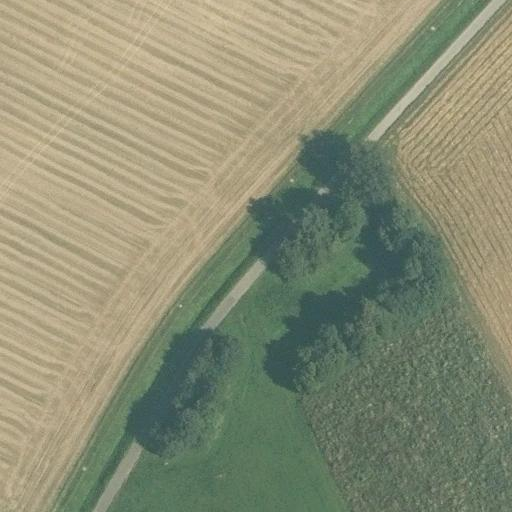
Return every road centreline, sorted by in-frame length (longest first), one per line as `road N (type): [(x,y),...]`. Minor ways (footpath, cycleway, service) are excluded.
road 1 (track): [(460,0),(192,295),(150,352),(59,511)]
road 2 (track): [(102,511),(246,281),(503,0)]
